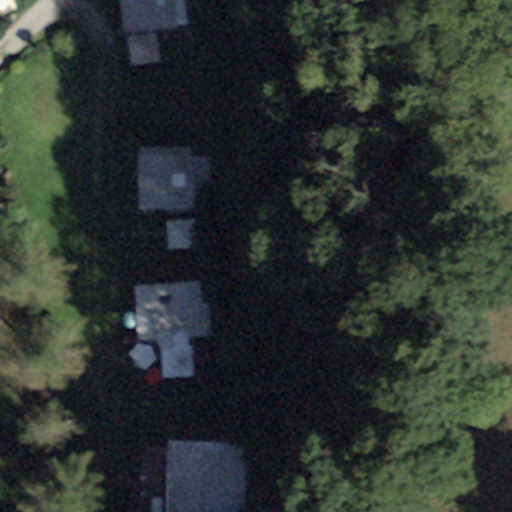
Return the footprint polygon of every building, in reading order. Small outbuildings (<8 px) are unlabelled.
[(125,0),(127,28),(187,26),(185,0),(125,0)] [(29,59),(35,141),(92,137),(87,55),(29,59)] [(143,143),(144,205),(204,205),(203,142),(143,143)] [(140,277),(142,336),(214,333),(212,274),(140,277)] [(233,511),(234,438),(174,438),(174,511),(233,511)]
